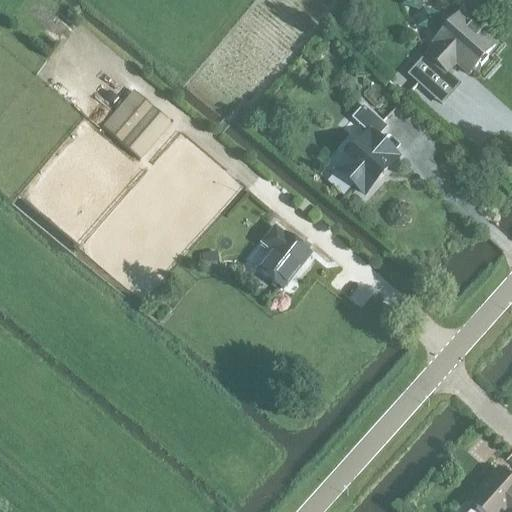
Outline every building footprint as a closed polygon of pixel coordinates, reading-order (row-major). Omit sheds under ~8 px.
[(59,36),(70,24),(41,0),(35,0),(28,9),(59,36)] [(427,59),(410,77),(420,85),(436,67),(447,76),(462,59),(475,71),(478,67),(481,69),(488,61),(485,59),(495,48),(459,16),(433,46),(436,48),(427,59)] [(135,91),(101,128),(136,160),(170,123),(135,91)] [(364,197),(396,160),(376,142),(387,130),(363,108),(351,121),(369,137),(337,173),(364,197)] [(301,268),(310,256),(285,237),(284,237),(274,230),(262,246),(272,253),(258,272),(281,290),(299,267),(301,268)] [(212,256),(203,258),(204,267),(214,266),(212,256)] [(511,511),(511,485),(497,472),(468,505),(476,511),(511,511)]
